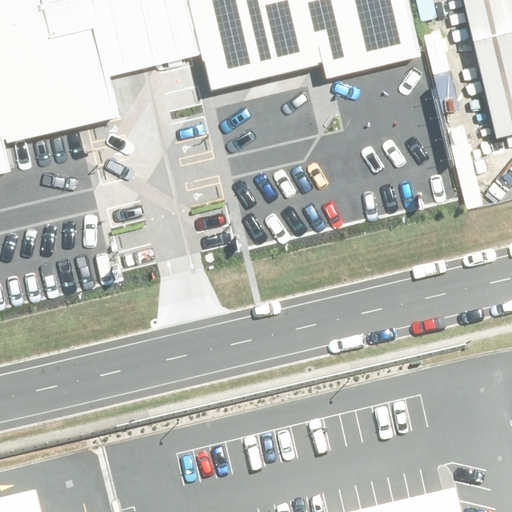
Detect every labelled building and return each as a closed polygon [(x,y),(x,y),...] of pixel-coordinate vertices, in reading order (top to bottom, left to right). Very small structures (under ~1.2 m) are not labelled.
[(0,0),(0,174),(22,170),(13,131),(117,106),(90,0),(0,0)] [(423,0),(197,0),(213,71),(323,45),(329,68),(434,44),(423,0)] [(511,0),(453,0),(487,133),(511,126),(511,0)] [(435,375),(394,385),(399,408),(441,398),(435,375)] [(451,511),(446,491),(356,511),(451,511)] [(0,511),(40,511),(36,497),(0,506),(0,511)]
